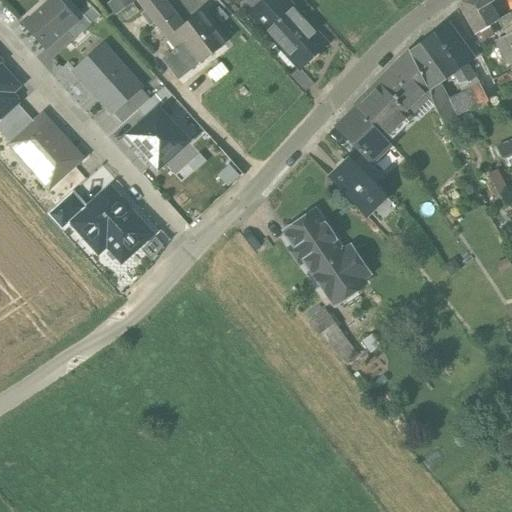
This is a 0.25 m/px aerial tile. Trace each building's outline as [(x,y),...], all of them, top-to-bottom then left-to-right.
[(66,32),(78,21),(58,0),(53,0),(24,27),(45,50),(66,32)] [(182,28),(160,0),(122,0),(115,6),(121,14),(138,2),(145,12),(142,15),(150,27),(154,24),(167,40),(182,28)] [(325,45),(284,0),(268,0),(250,16),(266,33),(265,34),(276,46),(272,50),(291,70),(296,65),(297,66),(299,68),(298,69),(299,70),(299,69),(327,45),(326,44),(325,45)] [(492,0),(467,0),(459,5),(476,36),(498,21),(488,4),(493,1),(492,0)] [(92,8),(78,21),(66,32),(74,40),(100,16),(92,8)] [(448,24),(466,49),(474,41),(461,13),(448,24)] [(182,28),(167,40),(175,51),(162,61),(178,81),(224,46),(200,14),(182,28)] [(466,49),(448,24),(434,35),(460,70),(467,66),(474,61),(466,49)] [(460,70),(434,35),(409,52),(429,93),(440,85),(460,70)] [(511,36),(495,45),(507,69),(511,66),(511,36)] [(114,112),(140,89),(141,88),(103,47),(75,72),(94,93),(96,92),(114,112)] [(380,82),(406,113),(429,93),(409,52),(380,82)] [(314,85),(299,69),(299,70),(298,69),(299,68),(297,66),(286,76),(304,95),(314,85)] [(467,66),(460,70),(467,82),(468,84),(476,80),(467,66)] [(0,101),(10,93),(16,87),(0,69),(0,101)] [(380,82),(356,106),(358,108),(356,109),(356,110),(388,143),(412,118),(406,113),(380,82)] [(478,84),(470,87),(472,91),(465,94),(472,109),(487,102),(478,84)] [(440,85),(429,93),(443,122),(472,109),(465,94),(472,91),(470,87),(446,98),(440,85)] [(145,120),(158,109),(172,97),(164,88),(150,100),(137,111),(145,120)] [(137,111),(150,100),(140,89),(114,112),(112,113),(122,125),(137,111)] [(10,93),(0,101),(0,119),(2,121),(19,106),(20,105),(10,93)] [(2,121),(0,122),(0,133),(12,146),(16,142),(16,141),(35,124),(19,106),(2,121)] [(188,143),(158,109),(145,120),(127,137),(157,170),(188,143)] [(388,143),(356,110),(336,128),(362,155),(371,165),(390,146),(388,143)] [(81,160),(42,117),(35,124),(16,141),(16,142),(39,167),(37,174),(49,188),(81,160)] [(362,155),(354,164),(376,187),(385,179),(371,165),(362,155)] [(412,168),(415,173),(425,188),(438,175),(442,179),(445,175),(442,171),(443,170),(429,155),(420,162),(419,162),(412,168)] [(354,164),(349,159),(328,179),(362,214),(383,195),(376,187),(354,164)] [(425,188),(415,173),(408,179),(418,193),(425,188)] [(88,208),(73,222),(73,223),(97,250),(109,239),(113,245),(113,251),(118,256),(125,257),(150,234),(110,189),(88,208)] [(73,192),(46,216),(62,233),(73,223),(73,222),(88,208),(73,192)] [(337,252),(315,219),(289,235),(314,271),(326,262),(334,277),(323,284),(330,296),(362,275),(343,249),(337,252)] [(323,309),(307,321),(342,365),(356,354),(323,309)] [(465,347),(453,356),(463,368),(445,383),(456,396),(486,372),(465,347)]
